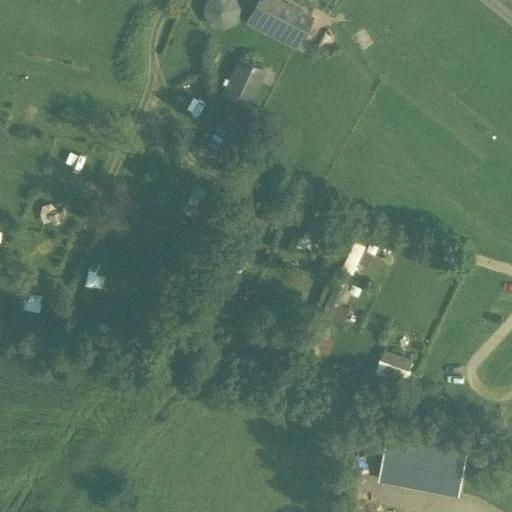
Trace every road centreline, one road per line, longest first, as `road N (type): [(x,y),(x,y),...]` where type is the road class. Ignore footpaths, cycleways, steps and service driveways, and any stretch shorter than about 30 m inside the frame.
road 1 (track): [(154,72),(63,280)]
road 2 (track): [(172,0),(152,37),(154,72),(186,161),(204,175)]
road 3 (track): [(186,161),(124,302)]
